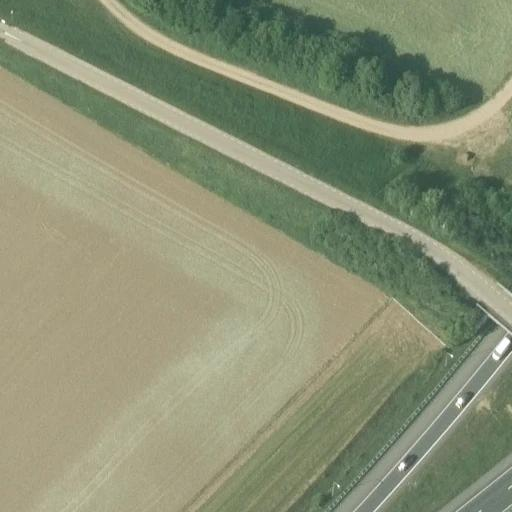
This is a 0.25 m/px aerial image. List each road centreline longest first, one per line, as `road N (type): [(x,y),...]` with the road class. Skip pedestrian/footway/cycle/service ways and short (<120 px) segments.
road 1 (unclassified): [(511,315),(409,240),(0,33)]
road 2 (track): [(492,96),(445,129),(415,132),(233,68),(135,22),(113,0)]
road 3 (motorway): [(511,334),(362,511)]
